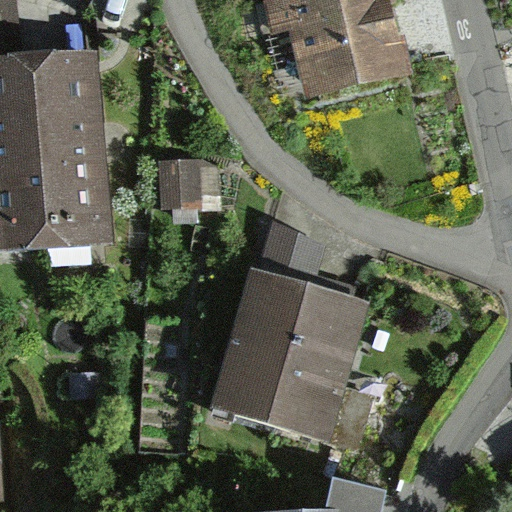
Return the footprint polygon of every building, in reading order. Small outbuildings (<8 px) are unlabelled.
[(269,0),(277,30),(294,26),(310,97),(409,74),(391,0),(269,0)] [(99,55),(0,61),(0,246),(112,239),(99,55)] [(219,163),(162,163),(162,207),(218,207),(219,163)] [(332,242),(272,224),(258,268),(252,266),(208,412),(359,457),(378,393),(350,385),(375,301),(319,284),(332,242)] [(380,511),(387,492),(335,478),(328,510),(341,510),(340,511),(380,511)]
